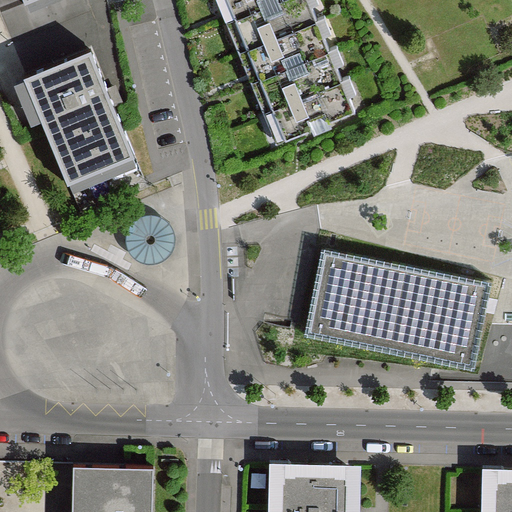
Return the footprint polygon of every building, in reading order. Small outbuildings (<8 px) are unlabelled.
[(218,0),(278,142),(291,137),(312,128),(315,134),(333,127),(330,121),(340,117),(356,110),(350,95),(357,92),(350,75),(343,78),(338,65),(344,62),(338,45),(331,48),(326,35),(332,32),(325,15),(318,18),(313,5),(320,2),(319,0),(218,0)] [(131,157),(89,52),(22,79),(65,183),(131,157)] [(172,252),(176,243),(175,232),(170,223),(161,217),(151,215),(141,217),(133,223),(128,232),(126,242),(129,252),(136,260),(146,264),(156,264),(165,260),(172,252)] [(493,280),(323,246),(305,334),(475,368),(493,280)] [(122,464),(77,462),(75,511),(153,511),(155,464),(122,464)] [(351,511),(353,469),(280,467),(279,506),(279,511),(351,511)] [(511,511),(511,472),(493,472),(492,511),(491,511),(511,511)]
